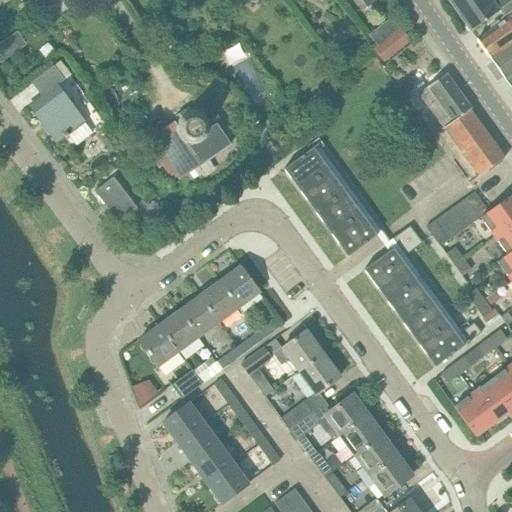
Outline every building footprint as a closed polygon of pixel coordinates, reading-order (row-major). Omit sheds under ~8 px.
[(511,0),(500,0),(495,3),(492,0),(448,0),(471,31),(499,11),(501,15),(511,7),(511,0)] [(489,57),(511,40),(511,7),(501,15),(503,18),(501,19),(502,21),(500,23),(497,21),(490,26),(491,29),(477,40),(489,57)] [(384,61),(410,41),(400,29),(375,49),(384,61)] [(511,40),(489,57),(490,58),(492,61),(503,77),(511,89),(511,40)] [(76,146),(92,134),(83,122),(84,122),(56,85),(63,80),(53,67),(33,82),(43,95),(29,106),(56,142),(64,136),(66,138),(69,136),(76,146)] [(470,109),(471,109),(446,73),(421,92),(417,94),(426,106),(436,120),(446,113),(451,121),(443,127),(479,176),(505,157),(470,109)] [(212,126),(212,124),(211,121),(210,119),(209,117),(208,116),(207,114),(205,113),(204,112),(202,111),(200,110),(197,109),(193,109),(190,109),(187,110),(185,111),(183,112),(181,113),(179,115),(177,117),(176,119),(174,121),(174,122),(147,141),(168,172),(181,177),(194,169),(200,177),(208,171),(202,163),(230,144),(216,124),(212,126)] [(299,191),(329,169),(313,148),(318,145),(318,144),(283,169),(299,191)] [(315,213),(345,191),(329,169),(299,191),(315,213)] [(113,176),(94,191),(103,204),(106,202),(111,208),(108,210),(117,222),(137,207),(113,176)] [(331,235),(361,213),(345,191),(315,213),(331,235)] [(479,218),(480,217),(488,212),(474,192),(465,199),(479,218)] [(494,236),(511,223),(511,197),(510,196),(488,212),(480,217),(494,236)] [(469,225),(479,218),(465,199),(455,206),(469,225)] [(459,232),(469,225),(455,206),(446,213),(459,232)] [(376,234),(361,213),(331,235),(348,257),(382,232),(381,231),(376,234)] [(449,240),(455,235),(459,232),(446,213),(435,220),(449,240)] [(440,246),(449,240),(435,220),(426,227),(440,246)] [(497,262),(511,251),(511,223),(494,236),(507,254),(496,261),(497,262)] [(405,255),(411,251),(422,243),(410,226),(393,239),(405,255)] [(454,265),(463,258),(455,247),(446,254),(454,265)] [(411,273),(393,248),(364,270),(364,271),(365,270),(382,294),(411,273)] [(511,281),(511,279),(511,251),(497,262),(511,281)] [(462,276),(471,269),(463,258),(454,265),(462,276)] [(239,307),(243,304),(259,293),(239,266),(219,281),(239,307)] [(399,318),(429,297),(411,273),(382,294),(399,318)] [(218,322),(239,307),(219,281),(199,296),(218,322)] [(475,307),(484,300),(476,289),(467,295),(475,307)] [(492,311),(489,306),(500,299),(495,292),(484,300),(475,307),(489,327),(501,318),(494,309),(492,311)] [(198,337),(218,322),(199,296),(179,311),(198,337)] [(417,342),(446,321),(429,297),(399,318),(417,342)] [(178,352),(198,337),(179,311),(159,326),(178,352)] [(511,319),(507,313),(501,317),(507,326),(511,321),(511,319)] [(277,317),(263,328),(269,335),(282,325),(277,317)] [(454,331),(446,321),(417,342),(434,366),(435,367),(466,344),(467,345),(470,343),(469,341),(481,333),(474,323),(469,327),(465,323),(454,331)] [(158,367),(174,355),(178,352),(159,326),(138,340),(158,367)] [(298,371),(323,353),(306,330),(281,348),(282,349),(274,355),(281,365),(289,359),(298,371)] [(496,347),(507,339),(500,330),(489,338),(496,347)] [(257,332),(243,342),(248,350),(262,340),(257,332)] [(485,355),(496,347),(489,338),(478,346),(485,355)] [(236,347),(222,357),(228,365),(242,354),(236,347)] [(265,396),(269,394),(273,391),(258,371),(273,360),(263,348),(241,364),(264,397),(265,396)] [(315,395),(324,388),(340,377),(323,353),(298,371),(315,395)] [(459,375),(464,371),(470,367),(463,357),(452,365),(459,375)] [(216,362),(202,371),(208,379),(222,369),(216,362)] [(448,383),(459,375),(452,365),(441,373),(448,383)] [(511,408),(511,369),(509,365),(491,379),(511,408)] [(181,399),(202,384),(196,376),(192,370),(171,385),(181,399)] [(221,379),(213,384),(224,399),(231,393),(221,379)] [(494,423),(511,409),(511,408),(491,379),(472,393),(494,423)] [(475,436),(494,423),(472,393),(454,406),(475,436)] [(368,415),(353,395),(354,395),(353,394),(331,410),(325,402),(311,412),(310,412),(289,428),(296,439),(318,423),(317,421),(326,415),(335,428),(327,433),(332,440),(368,415)] [(236,400),(228,405),(238,419),(246,413),(236,400)] [(288,429),(289,428),(310,412),(303,402),(280,418),(288,429)] [(177,443),(204,423),(188,403),(162,422),(177,443)] [(354,454),(381,434),(368,415),(332,440),(333,441),(341,436),(354,454)] [(251,420),(243,425),(253,439),(261,434),(251,420)] [(192,463),(218,444),(204,423),(177,443),(192,463)] [(396,454),(381,434),(354,454),(363,467),(356,472),(362,480),(369,475),(396,454)] [(265,440),(258,446),(268,459),(275,453),(265,440)] [(207,483),(233,464),(218,444),(192,463),(207,483)] [(369,475),(362,480),(368,488),(375,484),(384,495),(383,495),(384,496),(412,475),(411,474),(396,454),(369,475)] [(333,455),(323,462),(331,472),(340,465),(333,455)] [(319,457),(313,461),(324,477),(331,472),(323,462),(319,457)] [(222,503),(248,484),(236,468),(233,464),(207,483),(222,503)] [(331,472),(324,477),(336,493),(343,489),(331,472)] [(281,511),(289,511),(304,502),(294,489),(275,503),(281,511)] [(378,511),(384,508),(376,498),(357,511),(378,511)] [(419,511),(410,499),(391,511),(419,511)] [(309,511),(311,511),(304,502),(289,511),(309,511)]
